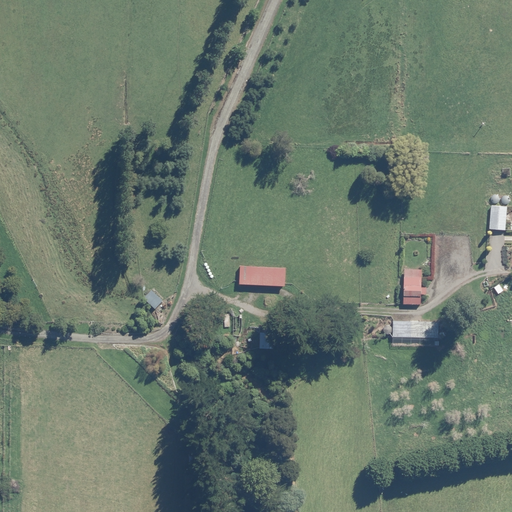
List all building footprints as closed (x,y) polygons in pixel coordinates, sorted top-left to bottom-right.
[(505,206),(489,205),(487,229),(504,230),(505,206)] [(283,266),(238,264),(237,285),(283,286),(283,266)] [(425,301),(425,288),(420,287),(420,268),(402,268),(401,305),(419,305),(419,301),(425,301)] [(151,288),(141,298),(153,309),(162,299),(151,288)] [(273,334),(258,333),(258,349),(272,349),(273,334)]
